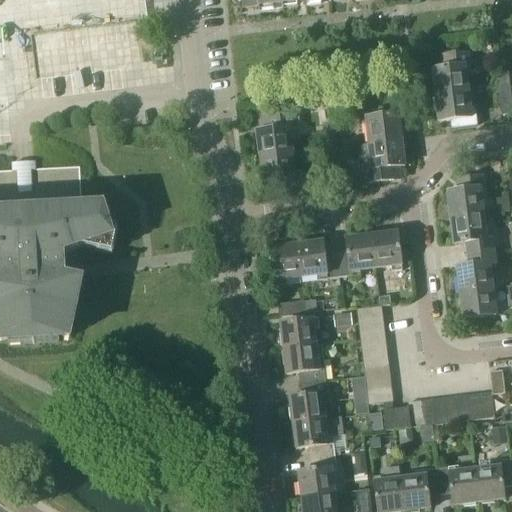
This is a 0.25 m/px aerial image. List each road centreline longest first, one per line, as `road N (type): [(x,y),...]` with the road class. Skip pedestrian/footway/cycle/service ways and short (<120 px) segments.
road 1 (residential): [(267,511),(231,213)]
road 2 (residential): [(511,352),(453,358),(433,351),(409,192)]
road 3 (residential): [(231,213),(224,170),(200,123),(185,0)]
road 4 (residential): [(231,213),(409,192)]
road 5 (residential): [(511,134),(451,143),(409,192)]
